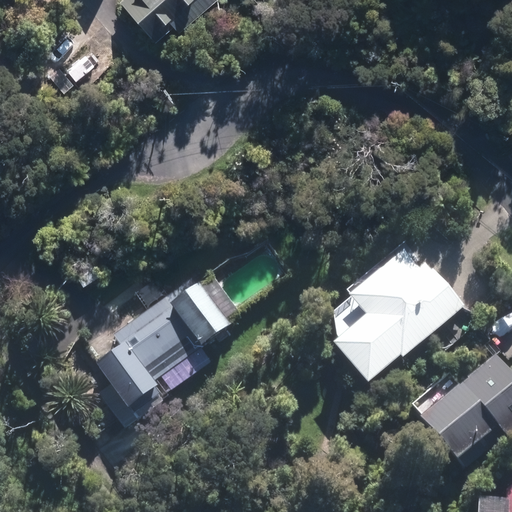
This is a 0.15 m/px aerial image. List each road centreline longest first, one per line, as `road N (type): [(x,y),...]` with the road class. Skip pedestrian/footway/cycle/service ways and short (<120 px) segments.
road 1 (residential): [(0,250),(158,147),(288,92),(370,91),(419,113),(479,157),(511,198)]
road 2 (track): [(0,364),(31,431),(89,511)]
